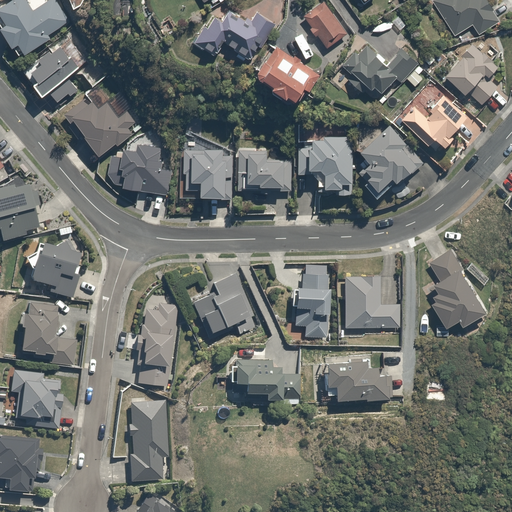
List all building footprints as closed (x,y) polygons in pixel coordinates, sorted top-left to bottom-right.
[(0,22),(27,60),(72,27),(52,0),(36,0),(36,1),(35,0),(23,0),(0,17),(0,22)] [(435,0),(432,2),(455,37),(473,25),(480,35),(500,21),(486,0),(435,0)] [(313,27),(311,28),(319,40),(321,38),(329,49),(349,35),(325,1),(305,16),(313,27)] [(207,27),(196,44),(209,52),(212,47),(222,53),(226,46),(252,61),(273,25),(255,14),(249,24),(231,13),(227,20),(220,16),(211,30),(207,27)] [(105,78),(68,31),(49,46),(53,51),(42,60),(43,62),(30,72),(51,101),(57,96),(63,104),(89,83),(93,87),(105,78)] [(391,63),(373,45),(361,57),(355,51),(342,64),(353,75),(349,80),(365,97),(372,90),(377,95),(383,88),(389,95),(419,65),(404,50),(391,63)] [(472,94),(484,104),(501,86),(494,79),(504,69),(479,46),(449,78),(469,97),(472,94)] [(323,75),(279,48),(262,76),(306,103),(323,75)] [(425,111),(416,104),(402,121),(449,159),(480,121),(441,91),(425,111)] [(87,98),(63,116),(81,142),(89,136),(105,156),(112,151),(135,134),(132,129),(111,101),(102,107),(100,104),(94,108),(87,98)] [(166,172),(162,152),(151,136),(142,122),(132,129),(135,134),(112,151),(109,174),(115,180),(138,186),(155,187),(155,197),(169,198),(170,172),(166,172)] [(376,166),(370,172),(378,179),(374,184),(387,195),(400,180),(409,188),(428,166),(409,150),(413,146),(392,128),(367,157),(376,166)] [(319,154),(316,154),(316,147),(301,147),(301,179),(316,179),(323,179),(323,192),(344,192),(344,198),(357,198),(357,138),(333,138),(333,142),(319,142),(319,154)] [(234,149),(182,148),(180,201),(206,202),(232,202),(234,149)] [(282,151),(241,151),(241,194),(291,194),(291,157),(282,157),(282,151)] [(0,234),(3,234),(5,243),(42,233),(28,182),(0,190),(0,234)] [(48,293),(73,301),(80,278),(77,277),(83,257),(36,242),(28,267),(34,269),(30,282),(49,289),(48,293)] [(442,282),(432,288),(441,304),(436,307),(450,330),(466,321),(470,329),(493,316),(453,249),(431,262),(442,282)] [(306,340),(333,341),(335,292),(329,292),(330,270),(305,269),(304,291),(295,291),(293,327),(307,328),(306,340)] [(208,321),(218,339),(238,328),(243,337),(263,326),(235,276),(216,286),(218,291),(193,305),(203,323),(208,321)] [(395,280),(344,280),(344,330),(400,330),(400,306),(395,306),(395,280)] [(37,361),(75,366),(78,340),(60,338),(62,317),(58,316),(59,308),(28,304),(27,313),(21,312),(19,329),(25,329),(22,353),(38,355),(37,361)] [(140,385),(168,387),(170,372),(174,372),(180,306),(158,304),(157,311),(146,311),(145,327),(140,326),(137,369),(141,369),(140,385)] [(246,395),(246,402),(283,404),(283,412),(299,413),(301,376),(273,375),(274,363),(235,361),(233,395),(246,395)] [(322,369),(323,392),(340,391),(341,408),(393,404),(391,378),(385,379),(384,369),(370,370),(370,365),(322,369)] [(20,394),(17,421),(26,422),(25,429),(58,433),(64,380),(11,373),(9,393),(20,394)] [(452,382),(428,380),(426,402),(450,404),(452,382)] [(166,402),(132,404),(133,424),(130,424),(131,441),(134,441),(135,455),(131,455),(133,484),(165,482),(164,457),(169,457),(166,402)] [(11,480),(11,490),(34,492),(35,482),(39,482),(40,464),(45,465),(46,450),(41,449),(42,441),(0,437),(0,463),(2,464),(1,479),(11,480)] [(181,511),(149,492),(136,511),(181,511)]
